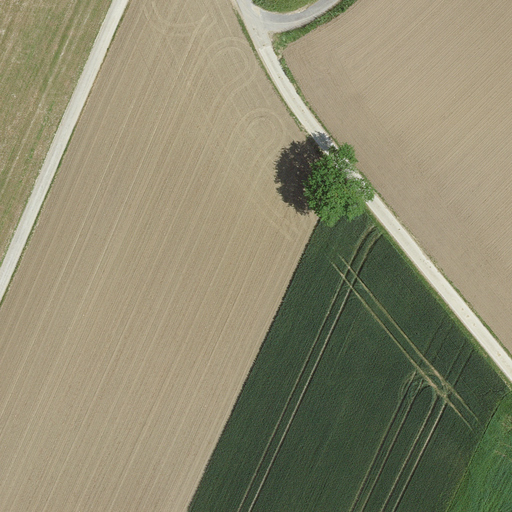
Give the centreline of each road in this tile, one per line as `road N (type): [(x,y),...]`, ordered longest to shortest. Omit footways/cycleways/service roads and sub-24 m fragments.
road 1 (track): [(245,0),(303,118),(511,374)]
road 2 (track): [(0,287),(122,0)]
